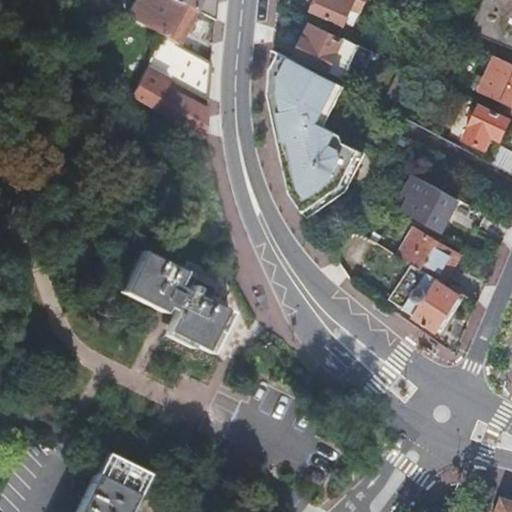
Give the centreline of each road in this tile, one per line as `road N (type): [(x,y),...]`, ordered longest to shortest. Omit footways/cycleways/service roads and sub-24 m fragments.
road 1 (tertiary): [(441,414),(340,334),(304,295),(264,229),(235,144),(242,0)]
road 2 (track): [(0,39),(38,32),(45,46),(47,85),(19,217),(83,354),(102,362)]
road 3 (residential): [(441,414),(511,272)]
road 4 (residential): [(371,511),(441,414)]
road 5 (unknown): [(511,188),(406,131)]
